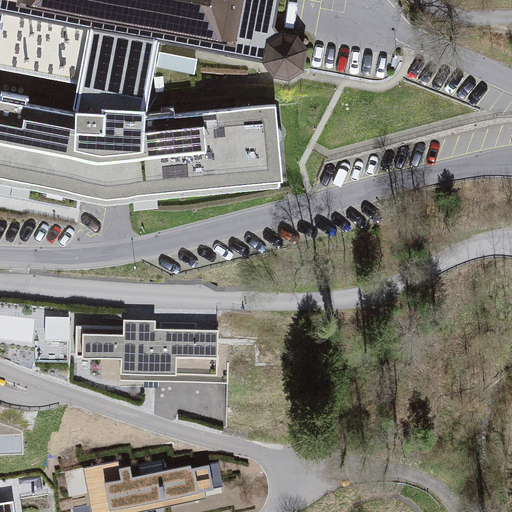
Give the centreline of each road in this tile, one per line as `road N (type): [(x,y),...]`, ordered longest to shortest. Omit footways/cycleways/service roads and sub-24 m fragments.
road 1 (residential): [(511,243),(457,253),(411,282),(326,298),(134,297),(0,284)]
road 2 (residential): [(0,258),(99,258),(382,186),(511,163)]
